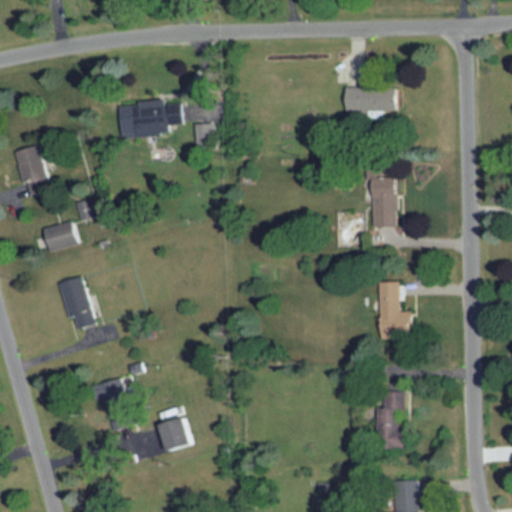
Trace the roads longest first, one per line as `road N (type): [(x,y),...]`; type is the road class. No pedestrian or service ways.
road 1 (residential): [(511,19),(113,36),(0,56)]
road 2 (residential): [(486,511),(464,27)]
road 3 (residential): [(60,511),(0,293)]
